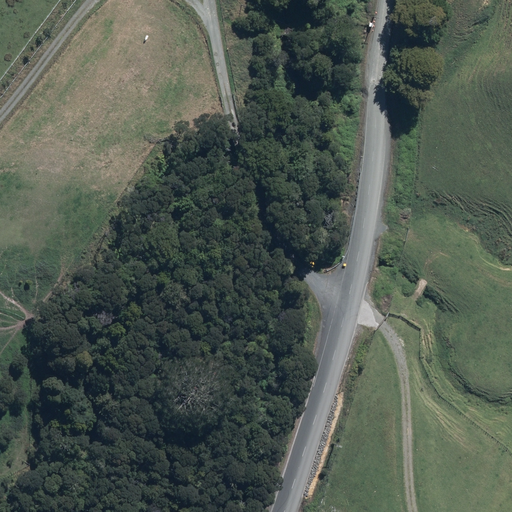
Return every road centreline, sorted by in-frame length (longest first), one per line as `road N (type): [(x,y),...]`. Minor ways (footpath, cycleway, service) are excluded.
road 1 (unclassified): [(388,0),(356,262),(284,511)]
road 2 (unknown): [(351,284),(384,348),(402,511)]
